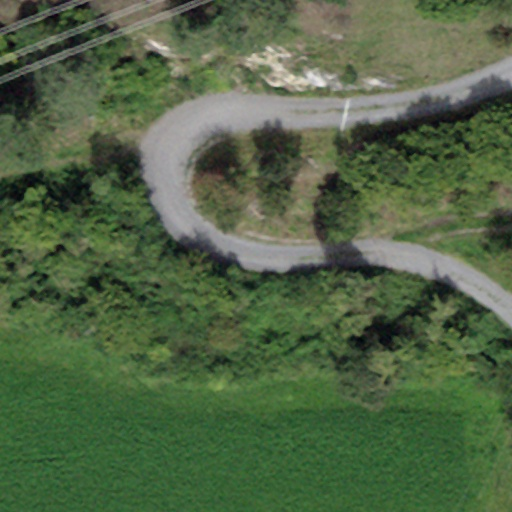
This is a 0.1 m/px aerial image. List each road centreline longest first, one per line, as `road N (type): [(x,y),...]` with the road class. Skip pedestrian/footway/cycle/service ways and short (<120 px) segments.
road 1 (track): [(351,279),(267,283),(221,270),(171,217),(178,165),(206,148),(325,151),(427,131),(511,98)]
road 2 (track): [(174,178),(0,191)]
road 3 (track): [(511,324),(469,295),(421,280),(351,279)]
road 4 (track): [(511,238),(457,244),(351,279)]
